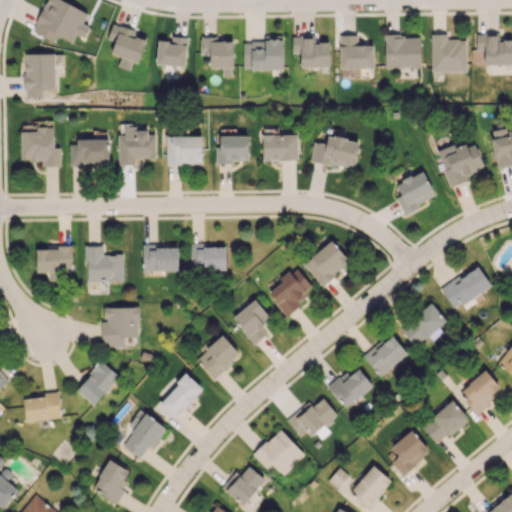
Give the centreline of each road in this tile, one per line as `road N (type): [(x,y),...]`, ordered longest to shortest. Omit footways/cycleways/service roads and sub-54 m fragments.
road 1 (residential): [(0,211),(338,213),(411,265)]
road 2 (residential): [(155,0),(511,0)]
road 3 (residential): [(161,511),(211,446),(411,265)]
